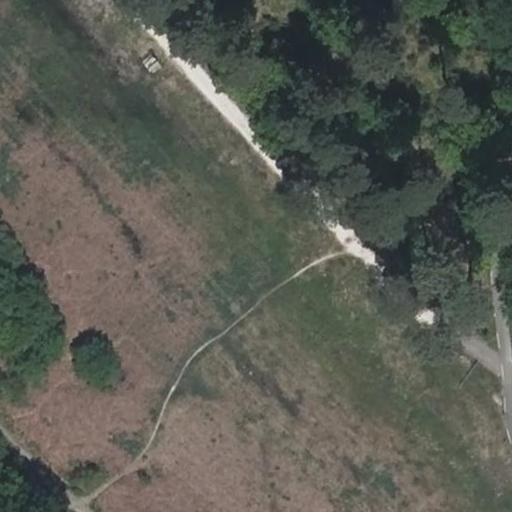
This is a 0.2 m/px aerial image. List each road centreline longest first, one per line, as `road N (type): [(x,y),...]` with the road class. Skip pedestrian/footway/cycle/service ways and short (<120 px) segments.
road 1 (track): [(511,417),(130,0)]
road 2 (track): [(510,416),(499,373),(461,332),(426,323)]
